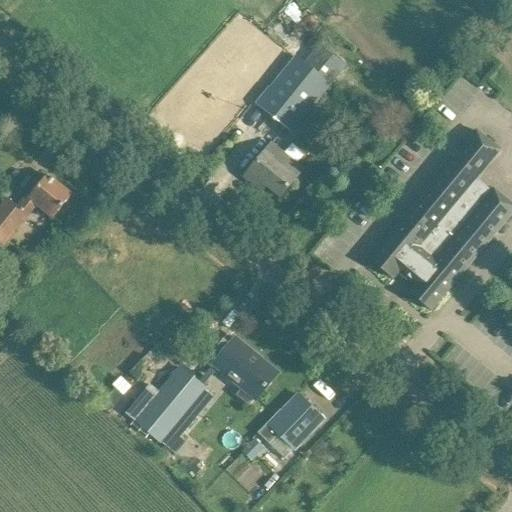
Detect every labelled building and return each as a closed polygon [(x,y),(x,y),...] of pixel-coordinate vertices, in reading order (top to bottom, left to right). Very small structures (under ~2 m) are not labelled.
[(291,132),(344,66),(319,46),(278,97),(270,91),(258,106),(291,132)] [(477,130),(382,245),(369,260),(393,279),(398,273),(413,286),(408,292),(431,311),(511,214),(511,203),(493,187),(490,190),(477,180),(502,150),(477,130)] [(303,169),(272,144),(249,172),(280,198),(303,169)] [(7,199),(0,207),(0,249),(37,204),(53,218),(71,196),(47,175),(37,188),(35,186),(18,207),(7,199)] [(256,400),(278,374),(259,359),(257,361),(233,342),(235,340),(235,339),(213,365),(256,400)] [(151,353),(160,361),(166,353),(157,346),(151,353)] [(149,386),(126,415),(137,423),(136,424),(173,452),(181,441),(180,440),(215,396),(206,389),(180,369),(168,384),(164,389),(159,394),(149,386)] [(280,410),(258,434),(269,444),(278,435),(293,450),(323,419),(299,395),(282,413),(280,410)] [(184,471),(191,478),(195,474),(197,475),(202,471),(203,465),(199,460),(193,459),(189,463),(188,468),(187,467),(184,471)]
